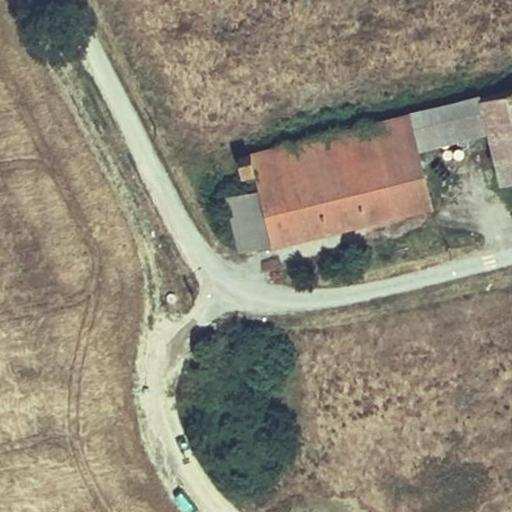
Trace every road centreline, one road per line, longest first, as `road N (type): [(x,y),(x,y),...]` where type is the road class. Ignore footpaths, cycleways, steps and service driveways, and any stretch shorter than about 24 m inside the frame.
road 1 (unclassified): [(511,255),(351,294),(291,297),(234,288),(190,247),(66,0)]
road 2 (track): [(223,511),(179,434),(168,382),(184,341),(234,288)]
